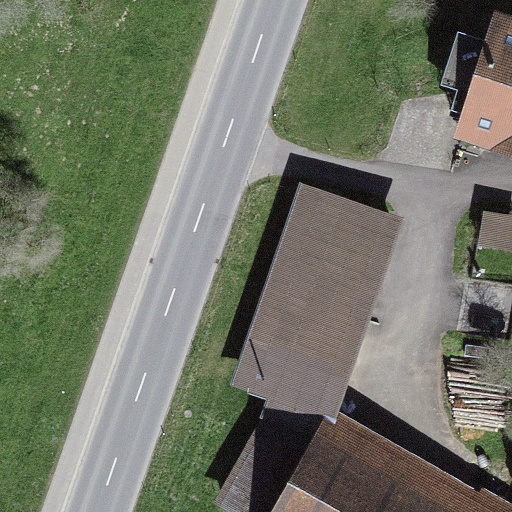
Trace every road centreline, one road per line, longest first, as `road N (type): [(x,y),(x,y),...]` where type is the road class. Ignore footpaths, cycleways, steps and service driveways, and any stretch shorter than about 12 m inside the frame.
road 1 (tertiary): [(115,511),(296,0)]
road 2 (unknown): [(247,138),(298,158),(435,188),(511,188)]
